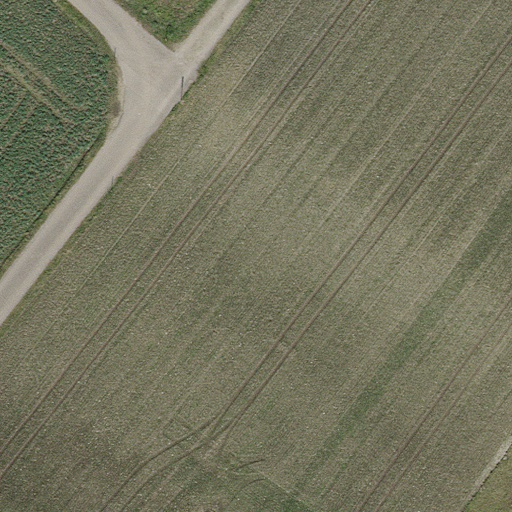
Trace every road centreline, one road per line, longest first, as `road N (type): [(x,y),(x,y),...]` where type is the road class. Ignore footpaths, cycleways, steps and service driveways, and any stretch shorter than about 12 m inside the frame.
road 1 (track): [(249,0),(0,320)]
road 2 (track): [(184,86),(84,0)]
